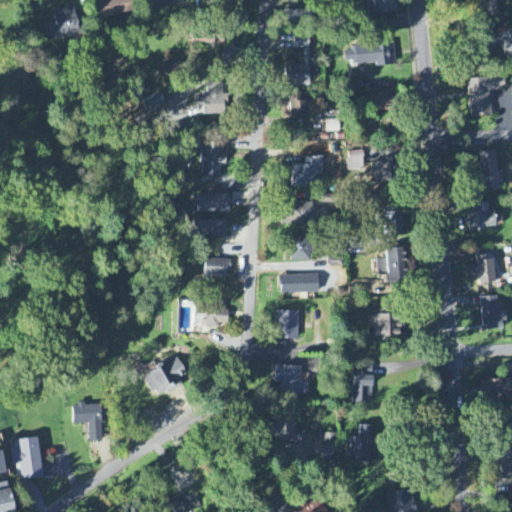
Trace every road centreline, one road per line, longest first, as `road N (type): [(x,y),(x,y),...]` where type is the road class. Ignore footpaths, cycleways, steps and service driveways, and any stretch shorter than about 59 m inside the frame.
road 1 (residential): [(60,511),(226,401),(251,370),(267,0)]
road 2 (residential): [(463,511),(419,0)]
